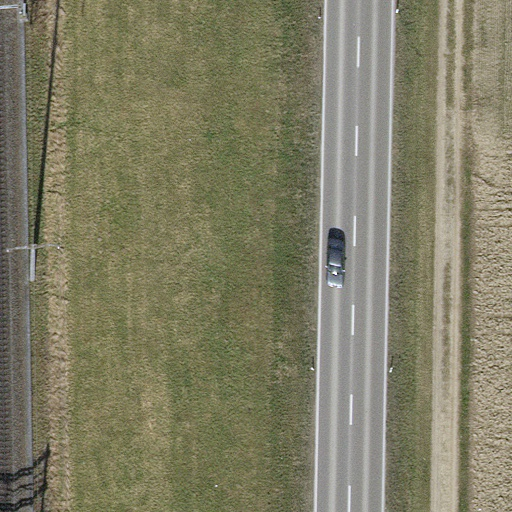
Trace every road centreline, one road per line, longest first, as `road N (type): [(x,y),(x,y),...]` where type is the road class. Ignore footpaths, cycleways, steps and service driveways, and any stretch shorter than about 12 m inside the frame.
road 1 (track): [(453,0),(441,511)]
road 2 (primary): [(354,511),(364,0)]
